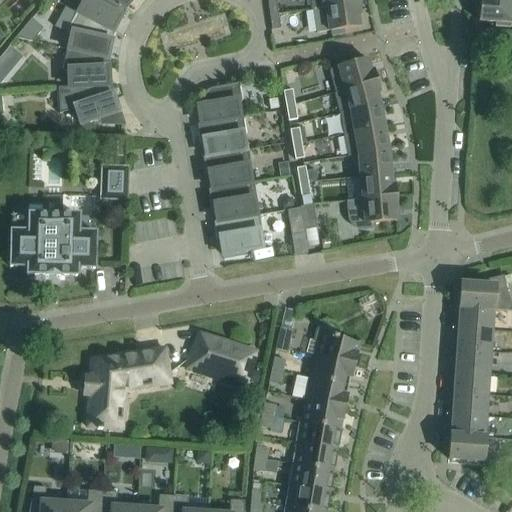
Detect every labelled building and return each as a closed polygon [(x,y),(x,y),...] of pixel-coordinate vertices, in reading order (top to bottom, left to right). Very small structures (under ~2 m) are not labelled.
[(67,0),(57,0),(51,11),(70,21),(78,6),(67,0)] [(126,10),(115,0),(83,0),(77,13),(76,12),(75,13),(114,34),(114,33),(112,32),(119,18),(121,19),(126,10)] [(115,0),(126,10),(126,9),(124,8),(131,0),(115,0)] [(357,4),(356,0),(308,0),(310,10),(312,10),(324,8),(357,4)] [(511,1),(483,0),(482,0),(482,9),(478,9),(477,23),(479,23),(479,22),(495,23),(494,27),(509,28),(510,24),(511,24),(511,1)] [(266,2),(268,16),(277,15),(275,1),(266,2)] [(359,15),(357,4),(324,8),(324,9),(312,10),(315,34),(330,31),(331,36),(343,34),(342,30),(359,27),(358,24),(356,24),(355,16),(359,15)] [(111,44),(114,34),(75,13),(65,33),(71,35),(67,50),(66,50),(108,60),(108,59),(106,59),(110,43),(111,44)] [(279,29),(277,15),(268,16),(270,31),(279,29)] [(31,19),(15,39),(31,42),(42,29),(31,19)] [(109,70),(108,60),(66,50),(61,72),(67,72),(68,88),(67,88),(110,86),(108,86),(107,70),(109,70)] [(328,71),(335,94),(375,83),(372,71),(368,72),(365,64),(367,64),(367,60),(328,71)] [(378,94),(375,83),(335,94),(335,95),(343,92),(348,113),(379,106),(378,103),(376,103),(374,95),(378,94)] [(236,103),(237,103),(241,103),(240,94),(239,94),(238,84),(211,89),(206,91),(203,95),(194,110),(195,111),(197,107),(199,125),(196,125),(196,126),(242,118),(238,118),(236,103)] [(117,113),(112,97),(113,96),(110,86),(67,88),(58,89),(59,114),(74,109),(79,125),(117,113)] [(282,92),(285,107),(294,105),(291,90),(282,92)] [(276,99),(268,101),(270,110),(277,109),(276,99)] [(296,120),(294,105),(285,107),(287,122),(296,120)] [(382,118),(379,106),(348,113),(352,134),(384,128),(383,125),(381,126),(379,119),(382,118)] [(244,127),(243,127),(242,118),(196,126),(197,131),(199,143),(202,143),(205,157),(202,158),(247,151),(247,150),(244,151),(241,136),(245,135),(244,127)] [(384,128),(352,134),(342,136),(346,157),(356,156),(388,151),(385,139),(383,139),(382,132),(384,132),(384,128)] [(289,131),(291,146),(300,144),(298,129),(289,131)] [(303,159),(300,144),(291,146),(294,160),(303,159)] [(249,159),(247,151),(202,158),(202,163),(204,176),(208,175),(210,190),(207,190),(207,191),(253,183),(249,183),(247,169),(251,168),(249,159)] [(389,164),(388,151),(356,156),(358,178),(390,175),(390,171),(387,172),(387,164),(389,164)] [(103,168),(101,167),(101,170),(100,197),(100,200),(102,200),(123,200),(123,201),(125,201),(126,198),(125,198),(126,171),(127,171),(127,168),(124,168),(103,168)] [(307,182),(305,172),(304,168),(295,169),(298,184),(304,183),(307,182)] [(390,178),(390,175),(358,178),(361,201),(394,198),(393,186),(389,186),(388,178),(390,178)] [(307,182),(304,183),(298,184),(300,199),(309,197),(307,182)] [(255,192),(254,192),(253,183),(207,191),(208,196),(210,208),(213,208),(216,222),(212,223),(213,223),(258,215),(255,216),(252,201),(256,200),(255,192)] [(394,198),(361,201),(346,202),(348,220),(349,222),(350,225),(352,226),(354,228),(356,229),(358,230),(361,230),(363,230),(369,230),(369,224),(394,221),(394,218),(392,218),(391,210),(395,209),(394,198)] [(299,208),(299,209),(303,231),(316,229),(312,205),(299,208)] [(303,234),(303,231),(299,209),(286,211),(290,237),(303,234)] [(9,268),(9,275),(26,276),(28,276),(43,276),(44,276),(44,277),(47,277),(47,276),(55,276),(55,277),(58,277),(74,277),(76,277),(76,275),(76,269),(91,269),(91,270),(93,270),(94,267),(93,267),(94,237),(94,234),(94,217),(77,217),(75,217),(30,216),(30,215),(27,215),(27,216),(10,216),(10,232),(10,235),(9,265),(9,268)] [(260,224),(258,215),(213,223),(213,228),(215,241),(219,240),(222,256),(261,250),(258,234),(262,233),(260,224)] [(459,285),(457,308),(492,310),(492,311),(511,312),(511,311),(510,311),(501,278),(488,282),(487,287),(459,285)] [(490,332),(492,311),(492,310),(457,308),(456,329),(490,332)] [(335,337),(335,336),(335,334),(335,332),(334,330),(333,328),(331,327),(330,326),(328,325),(326,325),(324,325),(322,325),(320,326),(319,327),(317,329),(316,330),(316,332),(313,342),(317,343),(314,356),(354,367),(359,345),(336,339),(337,338),(335,337)] [(274,351),(287,354),(292,331),(279,328),(274,351)] [(489,353),(490,332),(456,329),(455,351),(489,353)] [(185,370),(243,388),(255,352),(202,336),(198,349),(192,347),(185,370)] [(88,396),(86,428),(96,429),(96,431),(101,431),(101,429),(121,430),(123,391),(169,384),(164,350),(90,361),(89,378),(84,377),(83,396),(88,396)] [(487,375),(489,353),(455,351),(453,372),(487,375)] [(351,379),(354,367),(314,356),(309,379),(344,386),(347,387),(349,379),(351,379)] [(270,370),(281,372),(284,361),(273,358),(270,370)] [(279,384),(281,372),(270,370),(268,382),(279,384)] [(486,396),(487,375),(453,372),(452,394),(486,396)] [(347,387),(344,386),(309,379),(304,401),(344,409),(347,396),(345,396),(347,387)] [(484,418),(486,396),(452,394),(450,416),(484,418)] [(342,421),(344,409),(304,401),(300,423),(339,430),(340,421),(342,421)] [(263,404),(261,416),(272,418),(274,406),(263,404)] [(269,430),(272,418),(261,416),(258,427),(269,430)] [(483,439),(484,418),(450,416),(449,437),(484,440),(484,439),(483,439)] [(335,451),(338,437),(339,430),(300,423),(296,444),(335,451)] [(483,462),(484,440),(449,437),(447,460),(483,462)] [(332,472),(335,451),(296,444),(293,465),(328,472),(332,472)] [(255,448),(253,459),(265,461),(266,449),(255,448)] [(263,473),(265,461),(253,459),(252,471),(263,473)] [(332,472),(328,472),(293,465),(289,487),(328,493),(332,472)] [(324,511),(328,493),(289,487),(285,508),(308,511),(324,511)] [(64,511),(65,505),(44,504),(45,488),(33,488),(28,511),(64,511)] [(99,511),(101,492),(87,491),(86,507),(65,505),(64,511),(99,511)] [(250,503),(261,504),(262,492),(250,491),(250,503)] [(135,511),(136,510),(115,509),(116,493),(101,492),(99,511),(135,511)] [(171,511),(172,497),(158,496),(157,511),(136,510),(135,511),(171,511)] [(185,511),(187,498),(172,497),(171,511),(185,511)] [(242,511),(244,502),(229,501),(228,511),(242,511)] [(260,511),(261,504),(250,503),(248,511),(260,511)]
